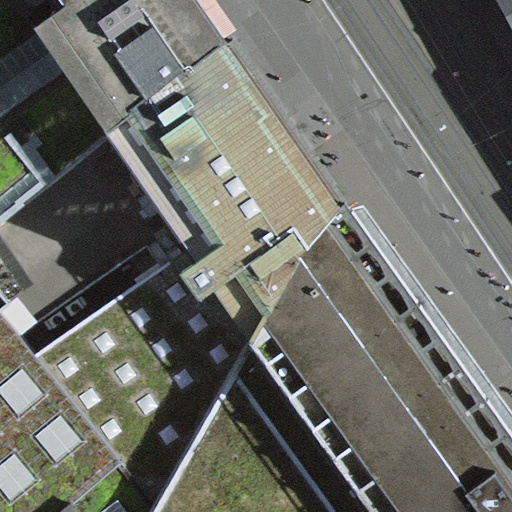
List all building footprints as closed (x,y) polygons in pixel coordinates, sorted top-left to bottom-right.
[(172,83),(221,46),(189,0),(76,0),(53,16),(30,33),(46,55),(59,75),(0,116),(0,129),(8,142),(6,143),(39,186),(102,135),(170,80),(172,83)] [(0,0),(0,3),(27,17),(46,5),(53,16),(76,0),(0,0)] [(511,0),(495,0),(505,18),(511,31),(511,0)] [(150,511),(298,253),(336,208),(339,206),(339,204),(291,135),(255,83),(229,45),(224,49),(221,46),(172,83),(170,80),(102,135),(183,253),(28,361),(150,511)] [(0,219),(39,186),(6,143),(8,142),(0,129),(0,219)] [(339,206),(336,208),(298,253),(150,511),(149,511),(511,511),(511,422),(462,354),(359,209),(347,215),(340,205),(339,206)] [(149,511),(150,511),(28,361),(0,326),(0,511),(149,511)]
